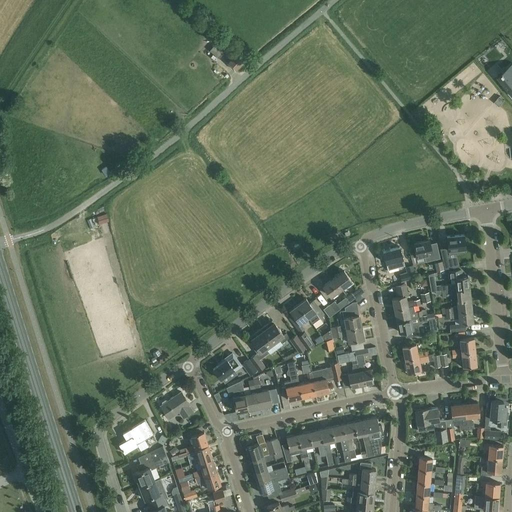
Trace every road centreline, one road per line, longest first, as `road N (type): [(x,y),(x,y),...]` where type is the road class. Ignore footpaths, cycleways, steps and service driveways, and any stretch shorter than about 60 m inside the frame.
road 1 (unclassified): [(321,10),(166,146),(36,233)]
road 2 (primary): [(75,511),(0,270)]
road 3 (residential): [(185,362),(319,261),(360,241)]
road 4 (residential): [(121,511),(99,427),(185,362)]
road 5 (residential): [(222,430),(394,392)]
road 6 (residential): [(503,380),(484,209)]
road 7 (residential): [(394,392),(360,241)]
road 8 (residential): [(360,241),(484,209)]
road 9 (residential): [(391,511),(394,392)]
